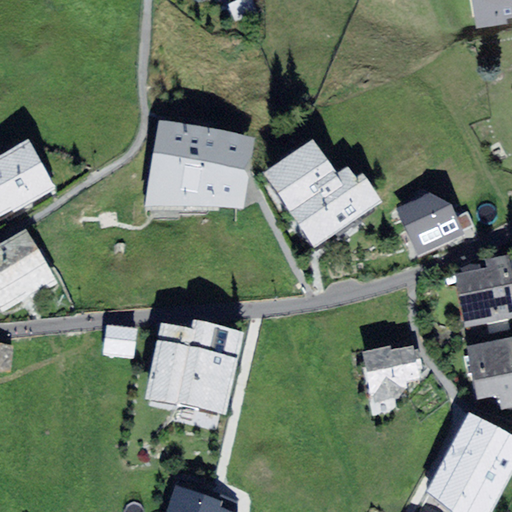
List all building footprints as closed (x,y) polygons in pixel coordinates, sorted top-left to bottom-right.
[(511,0),(471,0),(474,13),(511,6),(511,0)] [(249,132),(152,119),(140,209),(237,222),(249,132)] [(23,139),(0,150),(0,210),(47,187),(23,139)] [(312,147),(260,181),(312,255),(381,206),(356,175),(338,187),(312,147)] [(427,197),(390,213),(412,264),(462,242),(451,218),(427,197)] [(0,244),(0,307),(53,281),(28,231),(0,244)] [(448,275),(459,330),(511,319),(511,302),(503,253),(482,257),(483,268),(448,275)] [(136,328),(106,325),(102,355),(133,359),(136,328)] [(155,332),(141,402),(217,418),(233,339),(185,329),(183,338),(155,332)] [(501,412),(511,410),(511,339),(469,346),(478,399),(498,396),(501,412)] [(0,340),(0,369),(6,370),(8,341),(0,340)] [(418,377),(413,344),(361,354),(371,413),(392,409),(393,397),(405,379),(418,377)] [(453,511),(488,511),(511,468),(511,438),(469,415),(428,490),(453,511)] [(231,511),(235,504),(167,481),(156,511),(231,511)]
